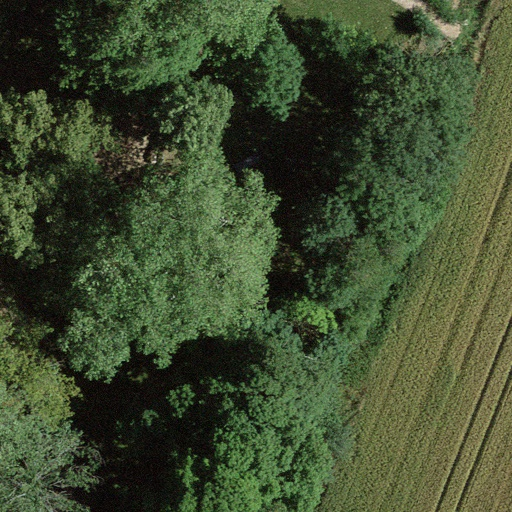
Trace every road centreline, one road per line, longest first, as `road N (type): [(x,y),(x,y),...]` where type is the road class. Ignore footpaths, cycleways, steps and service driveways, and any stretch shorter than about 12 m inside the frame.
road 1 (track): [(71,511),(0,253)]
road 2 (track): [(394,0),(511,79)]
